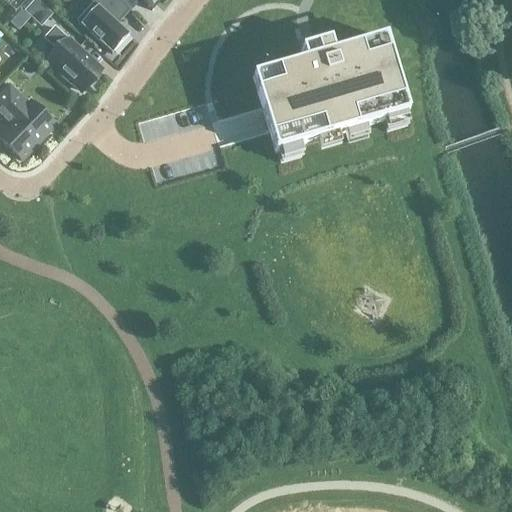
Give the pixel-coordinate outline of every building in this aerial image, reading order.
[(129,36),(116,25),(119,22),(121,23),(130,12),(120,3),(117,0),(86,0),(92,6),(76,23),(111,56),(129,36)] [(163,0),(117,0),(120,3),(123,0),(138,0),(152,13),(163,0)] [(25,13),(40,27),(50,16),(35,2),(25,13)] [(48,63),(60,74),(58,76),(70,87),(72,84),(79,91),(79,90),(82,93),(90,85),(101,73),(54,30),(47,37),(48,37),(45,40),(48,43),(48,44),(58,53),(48,63)] [(407,117),(385,40),(333,56),(329,44),(315,48),(319,60),(311,62),(304,64),(252,79),(265,123),(274,156),(283,153),(299,148),(321,142),(337,137),(350,133),(366,129),(389,122),(405,117),(407,117)] [(0,134),(0,142),(21,163),(55,128),(30,104),(27,107),(9,89),(0,97),(0,120),(7,128),(0,134)]
